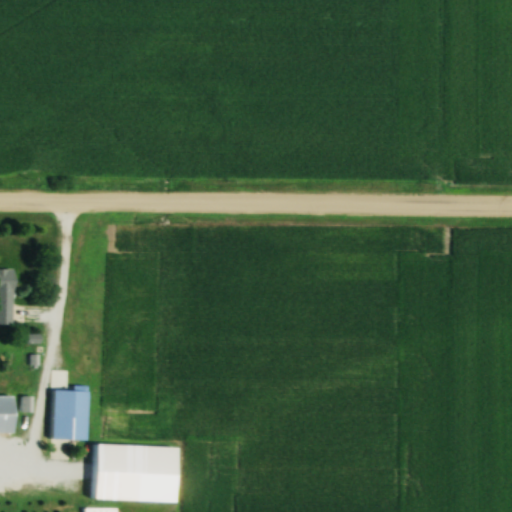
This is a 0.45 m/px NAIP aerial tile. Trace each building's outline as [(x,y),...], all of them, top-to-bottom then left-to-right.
[(0,324),(13,324),(13,269),(0,268),(0,324)] [(0,395),(0,432),(14,433),(14,395),(0,395)] [(175,403),(101,402),(101,422),(174,423),(175,403)] [(82,440),(82,416),(48,416),(48,440),(82,440)] [(177,447),(90,444),(88,499),(175,502),(177,447)]
